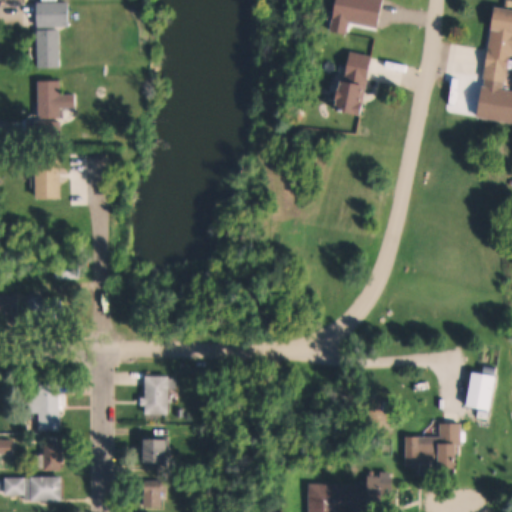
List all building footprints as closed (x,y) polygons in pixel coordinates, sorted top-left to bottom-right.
[(43,1),(75,1),(75,25),(43,26),(43,1)] [(499,5),(511,7),(511,65),(509,81),(486,77),(499,5)] [(43,28),(65,28),(66,66),(43,66),(43,28)] [(353,51),(374,55),(365,102),(369,103),(368,113),(343,109),(353,51)] [(43,80),(66,79),(67,119),(44,119),(43,80)] [(42,150),(68,150),(68,196),(42,196),(42,150)] [(59,260),(85,260),(85,277),(59,278),(59,260)] [(0,292),(24,292),(25,322),(0,322),(0,292)] [(32,298),(64,298),(64,323),(33,323),(32,298)] [(476,372),(500,376),(494,410),(470,406),(476,372)] [(147,408),(143,408),(143,397),(147,397),(148,375),(172,376),(171,414),(147,413),(147,408)] [(35,412),(35,383),(62,383),(63,431),(42,431),(41,412),(35,412)] [(423,437),(441,436),(441,423),(464,423),(464,445),(461,445),(461,467),(423,467),(423,437)] [(0,438),(16,438),(16,451),(0,451),(0,438)] [(149,438),(171,439),(170,462),(148,461),(149,438)] [(46,443),(63,443),(63,468),(47,468),(46,443)] [(7,475),(65,475),(65,499),(26,500),(26,493),(7,493),(7,475)] [(145,479),(168,479),(168,491),(163,491),(163,507),(146,507),(145,479)] [(310,511),(310,483),(371,482),(371,511),(310,511)]
